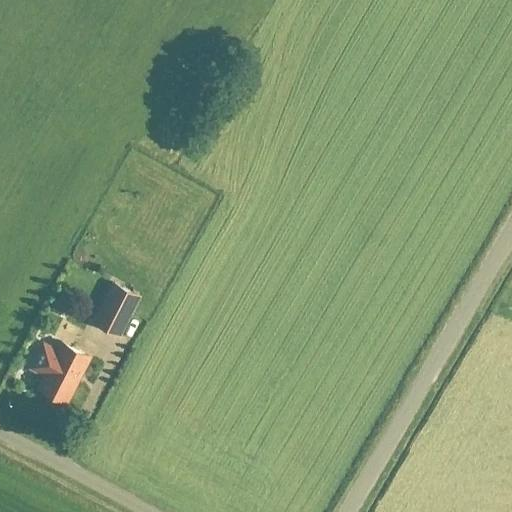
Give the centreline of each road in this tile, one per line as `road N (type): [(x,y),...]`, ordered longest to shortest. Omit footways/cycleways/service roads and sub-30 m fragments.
road 1 (unclassified): [(348,511),(511,231)]
road 2 (unclassified): [(139,511),(0,437)]
